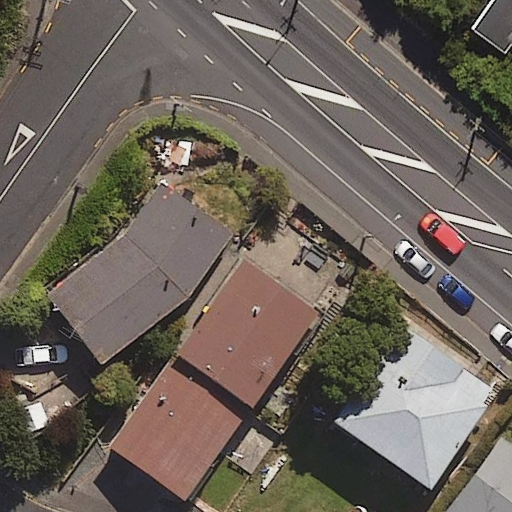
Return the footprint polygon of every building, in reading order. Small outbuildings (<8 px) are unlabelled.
[(511,0),(485,0),(473,19),(511,43),(511,0)] [(167,297),(222,233),(154,178),(103,235),(36,290),(93,359),(167,297)] [(166,351),(240,406),(309,312),(235,257),(166,351)] [(487,385),(391,316),(322,412),(417,481),(487,385)] [(240,406),(166,351),(100,440),(174,495),(240,406)] [(511,511),(511,448),(495,434),(438,506),(445,511),(511,511)]
